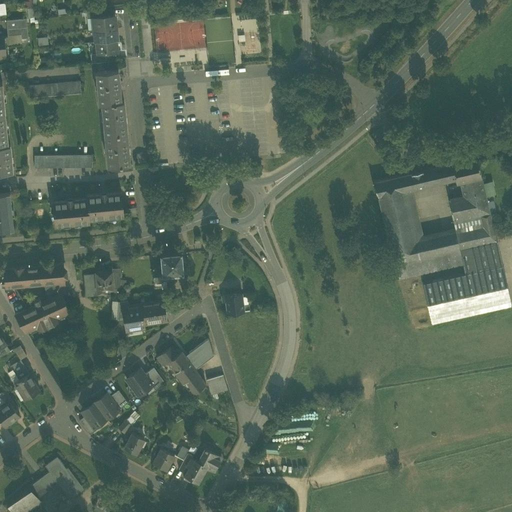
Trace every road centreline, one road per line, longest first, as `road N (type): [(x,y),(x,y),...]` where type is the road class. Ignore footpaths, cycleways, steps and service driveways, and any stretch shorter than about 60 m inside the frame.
road 1 (residential): [(68,408),(203,304),(213,311),(244,412),(261,418)]
road 2 (residential): [(310,69),(134,83),(142,176)]
road 3 (residential): [(261,418),(284,362),(289,321),(285,285),(249,222)]
road 4 (residential): [(208,509),(96,451),(57,416)]
road 5 (secondary): [(146,237),(0,254)]
road 6 (secondary): [(371,105),(472,0)]
road 7 (secondary): [(259,193),(371,105)]
road 8 (residential): [(142,176),(0,182)]
road 9 (residential): [(68,408),(0,294)]
